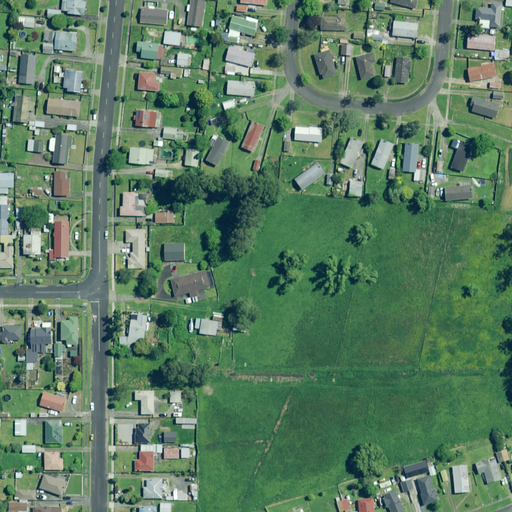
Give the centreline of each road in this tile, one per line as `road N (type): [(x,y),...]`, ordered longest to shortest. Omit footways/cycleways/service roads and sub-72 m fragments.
road 1 (residential): [(98,291),(116,0)]
road 2 (residential): [(446,0),(438,77),(406,108),(304,93),(287,51)]
road 3 (residential): [(98,511),(98,291)]
